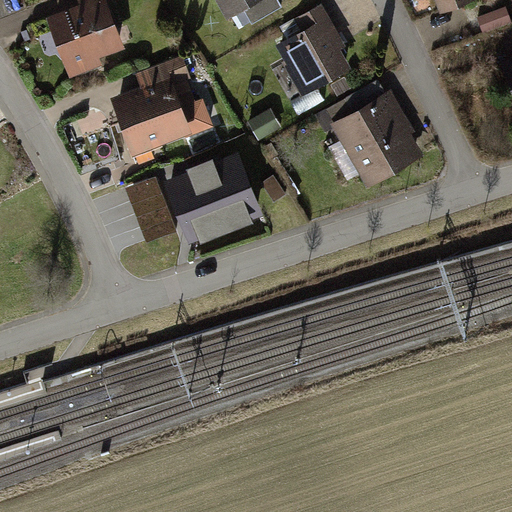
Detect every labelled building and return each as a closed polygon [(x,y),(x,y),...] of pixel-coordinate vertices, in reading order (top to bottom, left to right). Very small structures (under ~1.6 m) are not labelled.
[(118,0),(103,0),(87,5),(58,14),(74,68),(108,57),(106,50),(132,42),(118,0)] [(219,0),(230,17),(244,9),(258,0),(219,0)] [(285,3),(282,0),(258,0),(244,9),(252,23),(285,3)] [(296,35),(284,42),(311,90),(360,62),(325,0),(288,21),(296,35)] [(152,86),(177,77),(191,72),(186,56),(146,70),(152,86)] [(362,109),(392,92),(382,74),(352,92),(362,109)] [(177,77),(152,86),(120,98),(128,119),(119,122),(129,149),(194,125),(177,77)] [(362,109),(340,122),(374,179),(426,149),(392,92),(362,109)] [(240,150),(165,179),(191,244),(265,215),(240,150)] [(130,185),(150,241),(180,230),(160,174),(130,185)]
